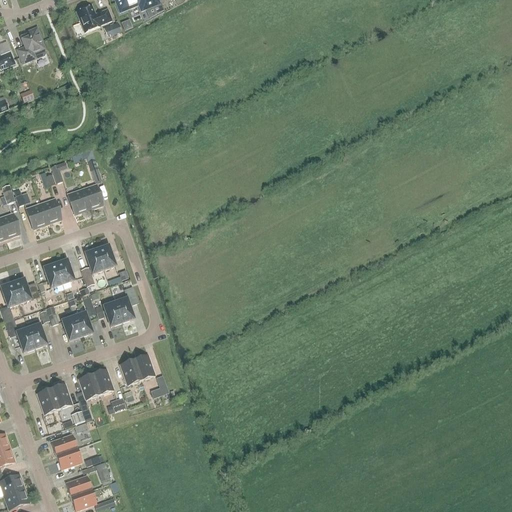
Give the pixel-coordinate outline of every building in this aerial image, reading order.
[(114,0),(120,13),(128,9),(131,10),(135,8),(136,6),(138,6),(141,12),(146,10),(149,19),(162,12),(159,5),(156,0),(114,0)] [(80,10),(79,12),(76,14),(84,34),(99,28),(99,27),(111,22),(107,11),(95,16),(91,8),(88,9),(86,8),(80,10)] [(118,24),(109,28),(113,37),(121,33),(118,24)] [(30,56),(35,54),(37,60),(44,57),(45,54),(41,43),(42,42),(36,29),(26,33),(27,35),(19,38),(24,49),(16,52),(22,66),(33,62),(30,56)] [(0,71),(14,65),(9,54),(0,57),(0,71)] [(64,79),(50,85),(52,91),(67,85),(64,79)] [(24,105),(34,101),(33,100),(30,92),(20,96),(23,105),(24,105)] [(8,111),(3,99),(0,99),(0,114),(8,111)] [(51,169),(57,185),(63,183),(57,167),(51,169)] [(90,173),(94,185),(102,183),(98,171),(97,170),(90,173)] [(55,186),(52,176),(46,179),(49,188),(55,186)] [(103,208),(95,187),(81,192),(89,213),(103,208)] [(7,206),(15,203),(10,191),(2,194),(7,206)] [(74,218),(89,213),(81,192),(67,197),(74,218)] [(18,208),(25,206),(22,196),(14,199),(18,208)] [(54,201),(40,206),(47,227),(61,223),(54,201)] [(40,206),(26,211),(33,232),(47,227),(40,206)] [(12,216),(0,219),(0,227),(5,242),(20,237),(12,216)] [(108,248),(96,252),(102,273),(115,268),(108,248)] [(92,276),(102,273),(96,252),(85,256),(92,276)] [(66,262),(53,267),(60,287),(74,283),(66,262)] [(53,267),(43,270),(50,291),(60,287),(53,267)] [(84,280),(89,278),(86,270),(81,272),(84,280)] [(121,273),(122,278),(110,281),(111,285),(131,281),(129,271),(121,273)] [(24,282),(12,285),(19,306),(31,302),(24,282)] [(7,310),(19,306),(12,285),(0,290),(7,310)] [(131,307),(137,305),(132,290),(126,292),(131,307)] [(97,294),(90,296),(92,302),(99,300),(97,294)] [(83,301),(87,312),(93,310),(88,299),(83,301)] [(126,301),(113,305),(121,325),(133,321),(126,301)] [(121,325),(113,305),(103,309),(110,329),(121,325)] [(104,319),(101,307),(94,310),(98,321),(104,319)] [(39,314),(43,325),(49,323),(45,312),(39,314)] [(59,325),(55,315),(48,318),(51,328),(59,325)] [(85,315),(72,319),(79,340),(92,335),(85,315)] [(10,316),(3,319),(5,324),(12,322),(10,316)] [(79,340),(72,319),(62,323),(69,343),(79,340)] [(39,327),(27,331),(34,351),(46,347),(39,327)] [(17,336),(23,355),(34,351),(27,331),(16,335),(14,328),(7,331),(10,339),(17,336)] [(148,357),(133,362),(141,383),(155,378),(148,357)] [(119,367),(127,388),(141,383),(133,362),(119,367)] [(106,372),(92,377),(99,398),(113,393),(106,372)] [(92,377),(78,382),(85,403),(99,398),(92,377)] [(50,391),(58,412),(72,407),(64,386),(50,391)] [(166,388),(150,394),(153,400),(168,395),(166,388)] [(36,396),(43,417),(58,412),(50,391),(36,396)] [(130,393),(124,395),(127,402),(133,400),(130,393)] [(113,414),(114,416),(126,412),(122,401),(110,405),(111,407),(113,414)] [(81,414),(88,411),(85,403),(78,405),(81,414)] [(70,418),(74,428),(84,424),(81,414),(70,418)] [(0,453),(9,450),(4,436),(0,437),(0,453)] [(50,444),(55,458),(76,451),(71,437),(50,444)] [(0,469),(14,465),(9,450),(0,453),(0,469)] [(76,451),(55,458),(60,472),(81,465),(76,451)] [(90,461),(92,467),(104,463),(101,457),(90,461)] [(104,464),(95,468),(98,475),(106,471),(104,464)] [(0,490),(3,499),(24,491),(19,477),(0,483),(0,490)] [(70,500),(91,492),(86,478),(65,486),(70,500)] [(112,485),(114,494),(120,493),(118,483),(112,485)] [(9,511),(29,505),(24,491),(3,499),(7,511),(9,511)] [(91,492),(70,500),(74,511),(80,511),(96,507),(91,492)] [(112,501),(103,504),(105,511),(115,507),(112,501)]
